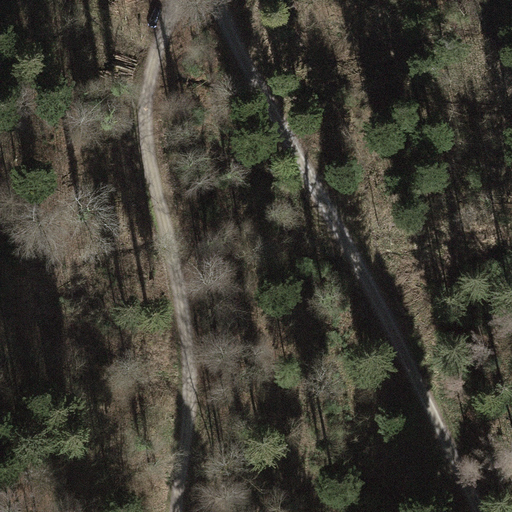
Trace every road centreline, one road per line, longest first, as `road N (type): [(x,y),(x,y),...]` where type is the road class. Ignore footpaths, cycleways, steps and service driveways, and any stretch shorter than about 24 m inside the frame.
road 1 (track): [(218,0),(482,511)]
road 2 (track): [(180,0),(157,56),(145,132),(188,340),(177,511)]
